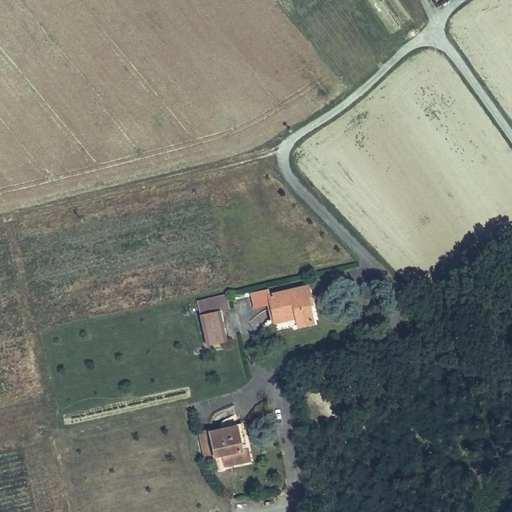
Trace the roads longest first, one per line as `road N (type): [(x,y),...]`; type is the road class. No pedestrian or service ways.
road 1 (unclassified): [(432,31),(286,145),(291,180),(375,263),(395,304),(380,341),(279,379),(292,472),(282,508)]
road 2 (track): [(0,220),(243,160),(283,158)]
road 3 (residential): [(511,136),(432,31)]
